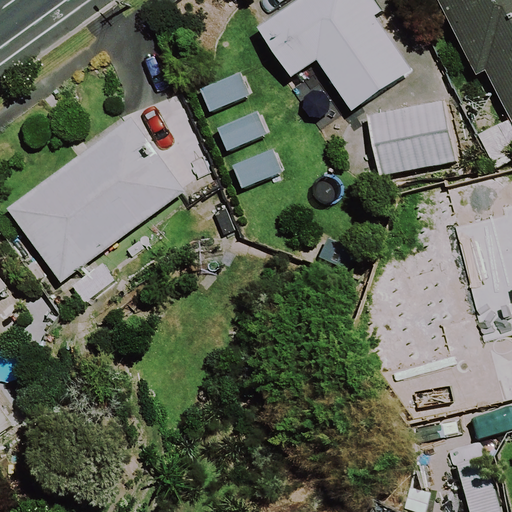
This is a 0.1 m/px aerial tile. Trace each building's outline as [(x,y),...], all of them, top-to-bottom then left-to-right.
[(417,73),(366,0),(310,0),(265,32),(297,79),(322,61),(358,114),(417,73)] [(511,0),(445,0),(486,78),(493,75),(511,111),(511,0)] [(461,161),(448,103),(377,119),(391,177),(461,161)] [(185,196),(130,123),(13,211),(68,285),(185,196)] [(0,299),(13,290),(0,271),(0,299)] [(494,391),(479,325),(406,343),(421,408),(494,391)] [(0,440),(18,429),(0,402),(0,440)] [(505,511),(495,462),(463,468),(472,511),(505,511)]
